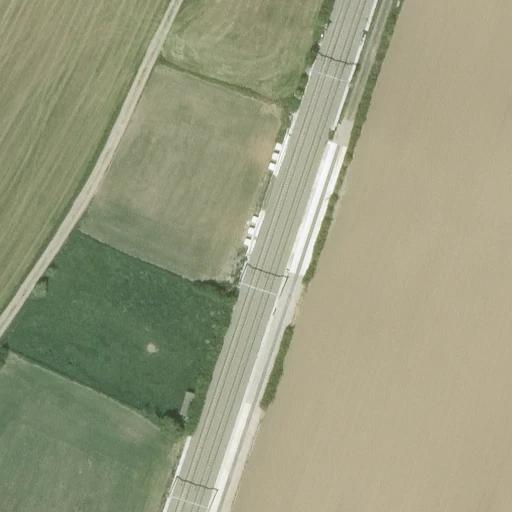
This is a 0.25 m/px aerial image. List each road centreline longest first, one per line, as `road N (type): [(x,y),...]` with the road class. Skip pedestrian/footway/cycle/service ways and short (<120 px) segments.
road 1 (track): [(219,511),(386,0)]
road 2 (track): [(0,330),(88,191),(177,0)]
